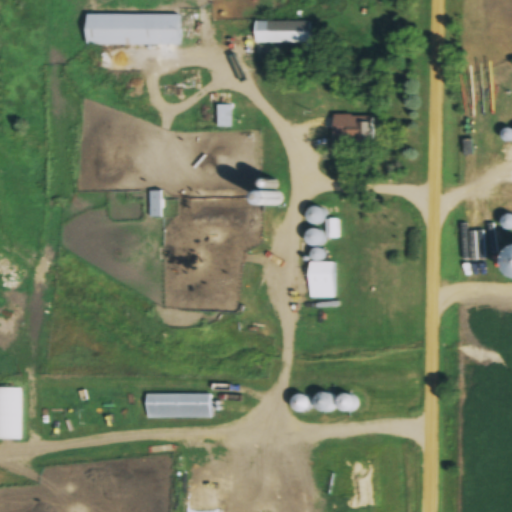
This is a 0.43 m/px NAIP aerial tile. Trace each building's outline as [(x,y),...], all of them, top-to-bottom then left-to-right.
[(85,49),(180,49),(180,18),(85,18),(85,49)] [(312,46),(312,25),(255,25),(255,46),(312,46)] [(364,118),(334,118),(334,145),(364,145),(364,118)] [(162,193),(150,194),(150,220),(162,219),(162,193)] [(334,265),(310,265),(310,301),(334,301),(334,265)] [(22,390),(0,390),(0,442),(22,442),(22,390)] [(354,411),(351,396),(336,399),(339,414),(354,411)] [(147,421),(211,421),(211,397),(147,397),(147,421)] [(253,511),(281,511),(280,457),(252,458),(253,511)]
